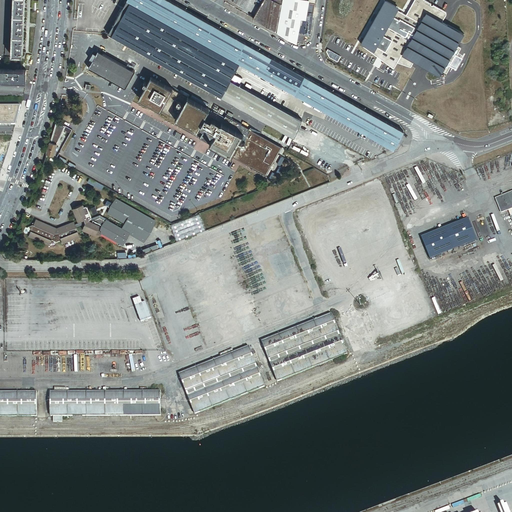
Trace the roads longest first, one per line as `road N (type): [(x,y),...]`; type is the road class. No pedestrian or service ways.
road 1 (unclassified): [(0,266),(137,264),(441,143)]
road 2 (unknown): [(316,231),(339,294),(377,276),(397,244),(390,215),(348,215)]
road 3 (unclassified): [(56,0),(44,92),(11,182)]
road 4 (unclassified): [(312,66),(441,143)]
road 5 (unclassified): [(193,0),(312,66)]
